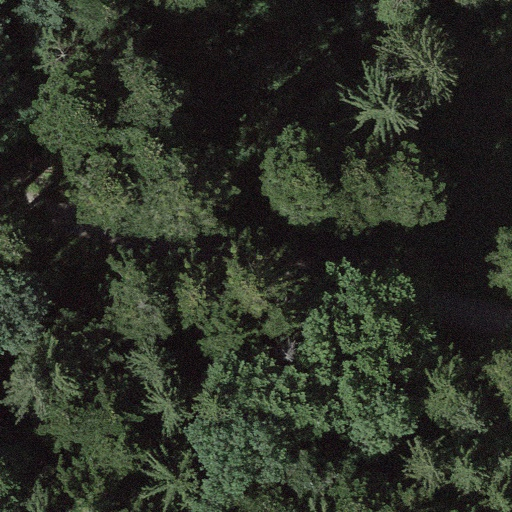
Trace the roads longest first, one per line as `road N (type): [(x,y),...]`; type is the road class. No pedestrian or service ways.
road 1 (track): [(0,192),(511,324)]
road 2 (track): [(84,0),(284,271)]
